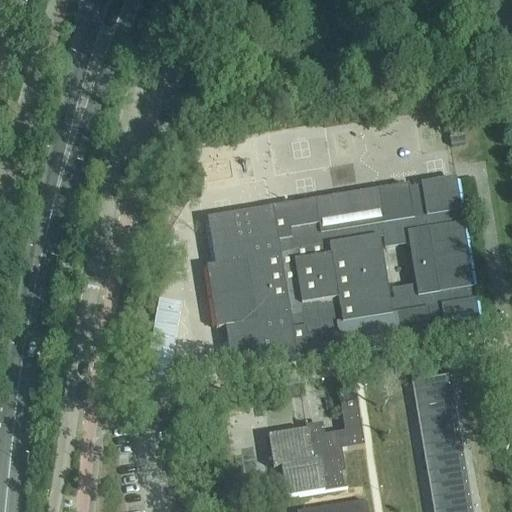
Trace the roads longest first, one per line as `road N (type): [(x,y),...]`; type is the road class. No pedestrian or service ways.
road 1 (secondary): [(4,511),(10,423),(44,242)]
road 2 (secondary): [(44,242),(134,0)]
road 3 (secondary): [(94,0),(51,172),(44,242)]
